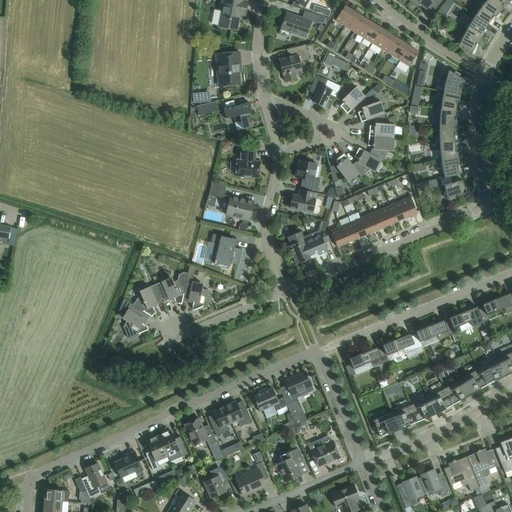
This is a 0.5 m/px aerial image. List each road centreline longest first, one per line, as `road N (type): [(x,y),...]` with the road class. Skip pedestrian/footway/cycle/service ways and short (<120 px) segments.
road 1 (unknown): [(0,431),(33,415),(42,350),(70,315),(82,265),(107,242),(144,131),(156,0)]
road 2 (residential): [(362,462),(317,349),(42,472),(29,482),(27,511)]
road 3 (residential): [(284,289),(485,205),(476,136),(484,74)]
road 4 (residential): [(329,347),(511,273)]
road 5 (residential): [(378,457),(511,392)]
road 6 (residential): [(284,289),(267,242),(272,152)]
road 7 (residential): [(484,74),(377,0)]
road 8 (residential): [(172,329),(190,330),(284,289)]
road 9 (residential): [(252,511),(362,462)]
road 10 (residential): [(272,152),(308,144),(320,131),(317,122),(264,106)]
